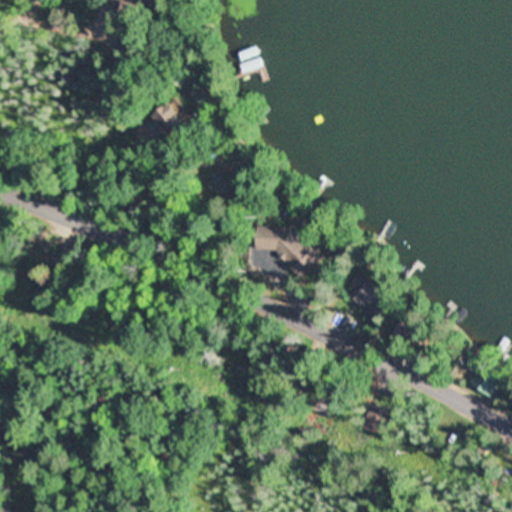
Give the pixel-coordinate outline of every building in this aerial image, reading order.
[(153,0),(123,14),(116,0),(153,0)] [(144,30),(141,51),(120,48),(123,27),(144,30)] [(194,128),(177,141),(160,118),(158,115),(160,114),(175,102),(194,128)] [(240,179),(230,199),(211,189),(222,169),(240,179)] [(310,239),(312,242),(314,239),(330,254),(311,274),(289,253),(290,251),(285,246),(266,245),(266,223),(276,224),(295,225),(310,239)] [(73,245),(64,266),(45,259),(39,256),(48,235),(63,241),(73,245)] [(396,312),(391,320),(358,300),(363,292),(354,287),(362,273),(383,286),(386,288),(385,290),(383,292),(387,294),(402,303),(396,312)] [(408,337),(405,343),(397,338),(403,327),(413,311),(421,316),(408,337)] [(410,324),(417,337),(428,331),(421,318),(410,324)] [(481,361),(476,367),(471,363),(470,363),(470,362),(475,357),(481,361)] [(507,382),(496,398),(488,392),(475,382),(479,377),(486,366),(507,382)] [(343,393),(332,417),(313,408),(325,384),(343,393)] [(387,434),(386,436),(380,434),(369,430),(377,406),(395,413),(387,434)] [(490,452),(485,465),(475,461),(480,448),(490,452)]
